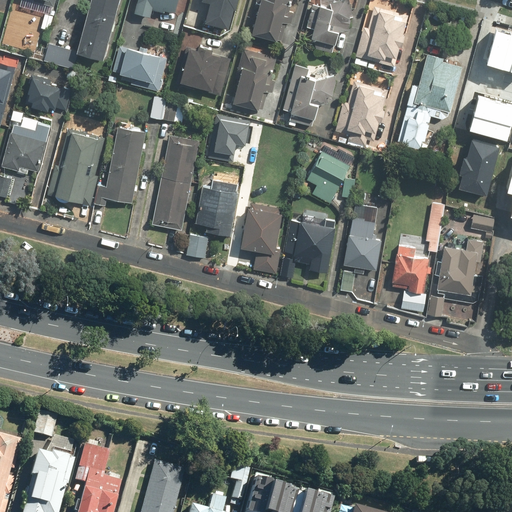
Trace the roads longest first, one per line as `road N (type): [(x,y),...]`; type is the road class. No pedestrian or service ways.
road 1 (residential): [(0,217),(421,327),(485,351),(511,378)]
road 2 (primary): [(0,312),(317,369),(511,380)]
road 3 (primary): [(511,421),(302,409),(0,355)]
